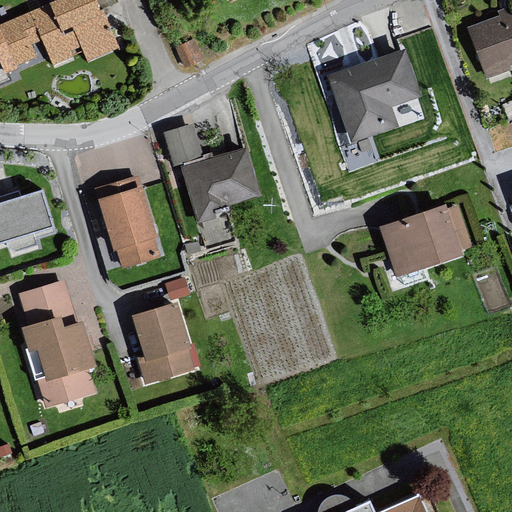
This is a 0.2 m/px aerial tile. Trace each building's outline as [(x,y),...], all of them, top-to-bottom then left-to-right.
[(103,0),(43,0),(0,18),(0,21),(18,63),(36,55),(36,47),(40,46),(50,70),(82,57),(86,65),(124,50),(103,0)] [(511,13),(470,27),(485,76),(511,67),(511,13)] [(18,63),(0,21),(0,76),(19,68),(18,63)] [(406,49),(329,77),(354,145),(398,129),(392,112),(424,100),(406,49)] [(262,200),(248,152),(181,170),(200,227),(213,224),(217,221),(215,211),(262,200)] [(140,175),(96,187),(120,271),(164,258),(140,175)] [(0,248),(60,231),(48,189),(0,202),(0,248)] [(445,209),(382,232),(399,281),(463,258),(472,250),(458,211),(447,215),(445,209)] [(165,277),(170,293),(192,285),(187,270),(165,277)] [(65,280),(22,293),(33,328),(24,330),(31,351),(36,350),(44,376),(34,380),(44,410),(97,394),(88,367),(96,364),(83,321),(78,322),(65,280)] [(177,300),(130,314),(142,355),(136,357),(143,383),(191,369),(184,347),(190,345),(177,300)] [(427,511),(420,495),(381,511),(378,511),(373,500),(345,511),(427,511)]
